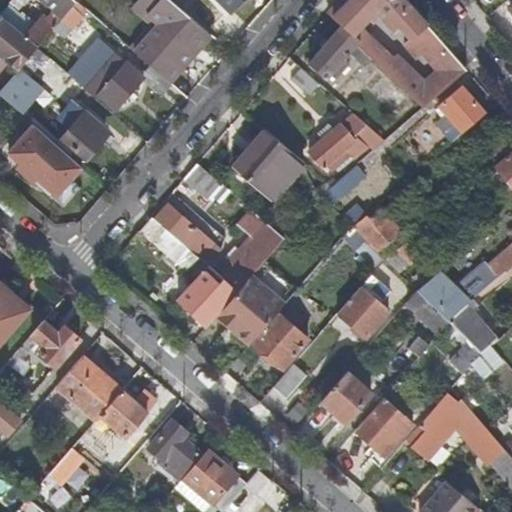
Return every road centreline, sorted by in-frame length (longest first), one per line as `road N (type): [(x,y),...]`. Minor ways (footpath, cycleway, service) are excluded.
road 1 (residential): [(350,511),(64,265)]
road 2 (residential): [(64,265),(299,0)]
road 3 (residential): [(431,0),(511,90)]
